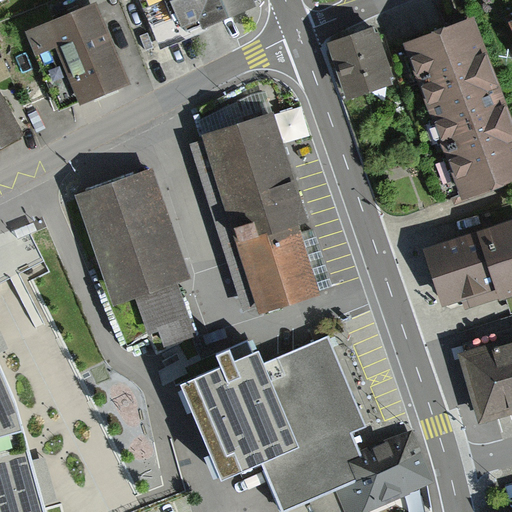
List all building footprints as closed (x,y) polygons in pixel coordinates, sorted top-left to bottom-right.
[(208,29),(206,26),(255,5),(253,0),(141,0),(162,49),(208,29)] [(78,105),(130,84),(97,4),(29,32),(60,109),(77,102),(78,105)] [(511,135),(470,12),(402,35),(456,194),(511,175),(511,135)] [(373,28),(327,44),(347,100),(392,84),(390,78),(394,76),(378,32),(375,33),(373,28)] [(0,150),(24,137),(0,92),(0,150)] [(260,313),(322,293),(300,225),(310,222),(273,111),(202,134),(260,313)] [(77,196),(117,305),(136,298),(148,330),(159,326),(166,344),(194,334),(175,283),(191,277),(151,169),(77,196)] [(511,215),(421,243),(439,300),(465,292),(470,305),(511,292),(511,215)] [(19,237),(46,226),(43,217),(15,228),(19,237)] [(511,330),(456,347),(478,421),(511,410),(511,330)] [(262,463),(283,511),(286,511),(309,502),(313,511),(372,511),(438,484),(414,428),(358,452),(349,431),(364,425),(324,334),(252,365),(248,355),(233,362),(228,352),(218,356),(222,367),(181,385),(222,480),(262,463)] [(45,511),(39,487),(15,402),(0,366),(0,511),(45,511)] [(186,496),(177,434),(157,437),(164,489),(144,492),(146,501),(186,496)]
